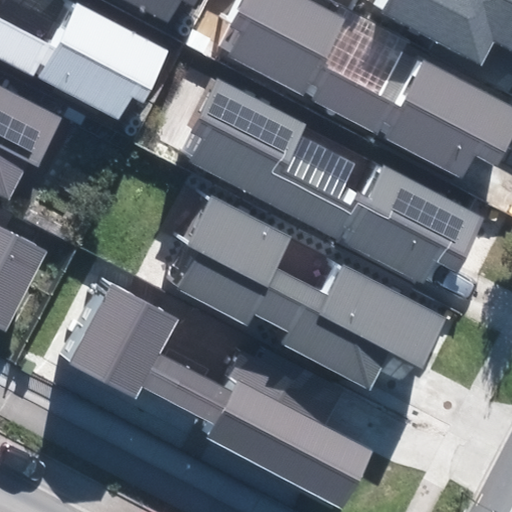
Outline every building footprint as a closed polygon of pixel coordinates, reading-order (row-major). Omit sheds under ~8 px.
[(0,0),(0,60),(116,121),(135,86),(150,94),(173,51),(81,3),(55,51),(0,21),(0,0)] [(115,0),(165,26),(178,0),(186,0),(196,5),(198,0),(115,0)] [(343,20),(305,0),(242,0),(217,46),(461,175),(473,152),(497,164),(511,135),(511,109),(425,64),(401,109),(319,65),(343,20)] [(511,0),(390,0),(383,13),(479,64),(493,38),(511,48),(511,0)] [(304,127),(217,81),(191,128),(207,137),(194,162),(421,282),(434,259),(457,271),(483,223),(386,171),(361,216),(280,172),(304,127)] [(0,193),(11,199),(31,161),(36,164),(58,121),(0,90),(0,193)] [(290,239),(211,196),(166,280),(367,387),(387,350),(418,366),(443,320),(343,267),(327,298),(274,269),(290,239)] [(0,331),(3,333),(46,252),(0,227),(0,331)] [(174,320),(110,286),(69,362),(134,397),(141,384),(218,425),(211,438),(341,507),(370,453),(239,384),(233,395),(156,354),(174,320)]
